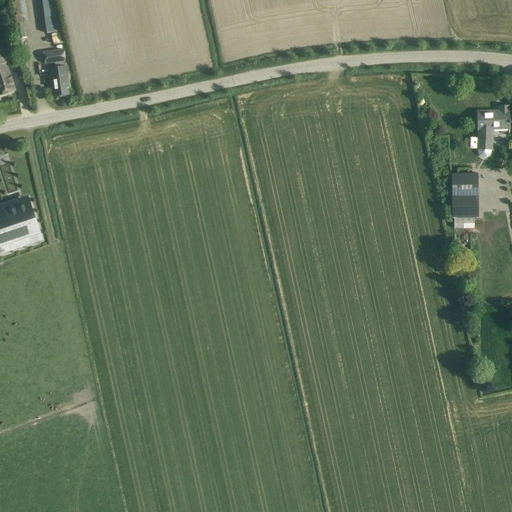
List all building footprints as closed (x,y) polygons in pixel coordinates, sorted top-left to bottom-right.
[(56,0),(41,0),(46,33),(60,31),(56,0)] [(24,22),(15,24),(17,38),(26,37),(24,22)] [(64,32),(52,35),(54,45),(67,41),(64,32)] [(1,47),(0,47),(0,95),(15,90),(1,47)] [(69,87),(67,77),(63,50),(43,52),(45,64),(55,63),(55,67),(50,68),(51,80),(53,90),(55,89),(56,96),(67,95),(66,88),(69,87)] [(479,131),(479,151),(479,154),(480,156),(482,157),(484,158),(487,158),(489,156),(491,155),(491,152),(491,151),(492,151),(493,131),(510,129),(509,121),(509,111),(508,111),(508,106),(499,106),(499,113),(494,113),(494,111),(477,112),(478,122),(478,131),(479,131)] [(476,175),(450,175),(451,220),(453,220),(453,230),(473,230),(472,220),(477,220),(476,175)] [(31,243),(40,240),(38,233),(38,232),(29,204),(0,213),(0,245),(28,236),(31,243)]
